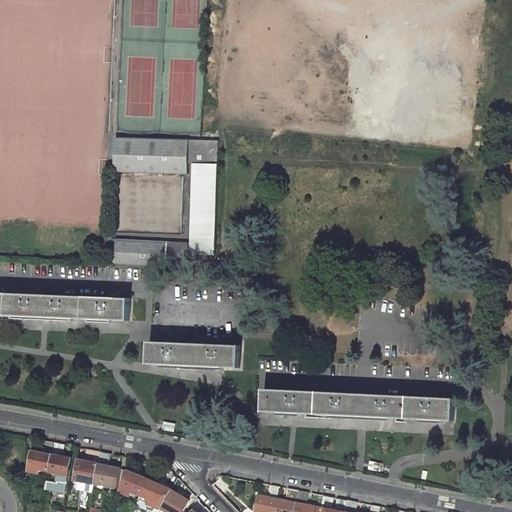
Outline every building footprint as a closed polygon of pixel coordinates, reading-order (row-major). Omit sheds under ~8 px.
[(330,149),(333,40),(334,0),(260,0),(256,146),(330,149)] [(334,0),(333,40),(469,45),(470,31),(372,29),(372,0),(334,0)] [(470,31),(470,0),(372,0),(372,29),(470,31)] [(511,107),(511,49),(488,48),(486,107),(511,107)] [(221,142),(116,138),(115,173),(189,176),(190,165),(195,166),(192,244),(117,241),(115,267),(191,271),(192,256),(218,257),(221,142)] [(132,300),(0,293),(0,316),(131,323),(132,300)] [(240,346),(149,342),(148,366),(239,370),(240,346)] [(262,412),(454,420),(455,398),(263,390),(262,412)] [(46,490),(64,495),(71,460),(63,458),(66,445),(55,443),(53,456),(49,472),(57,474),(55,483),(48,481),(46,490)] [(87,449),(84,462),(79,461),(76,478),(96,481),(99,465),(101,452),(87,449)] [(53,456),(33,451),(29,473),(38,475),(39,471),(49,472),(53,456)] [(96,481),(114,485),(118,469),(99,465),(96,481)] [(148,479),(129,471),(123,487),(141,495),(148,479)] [(166,487),(148,479),(141,495),(138,502),(161,511),(162,508),(173,491),(166,487)] [(270,486),(267,498),(259,496),(255,511),(274,511),(277,500),(279,488),(270,486)] [(285,501),(277,500),(274,511),(295,511),(299,492),(287,489),(285,501)] [(183,511),(190,501),(174,490),(173,491),(162,508),(169,511),(183,511)] [(295,511),(313,511),(315,507),(307,505),(309,494),(299,492),(295,511)] [(320,511),(345,511),(348,502),(337,499),(335,511),(331,510),(334,499),(323,497),(320,511)] [(193,511),(195,510),(199,505),(202,503),(198,499),(188,511),(193,511)] [(345,511),(356,511),(358,504),(348,502),(345,511)]
